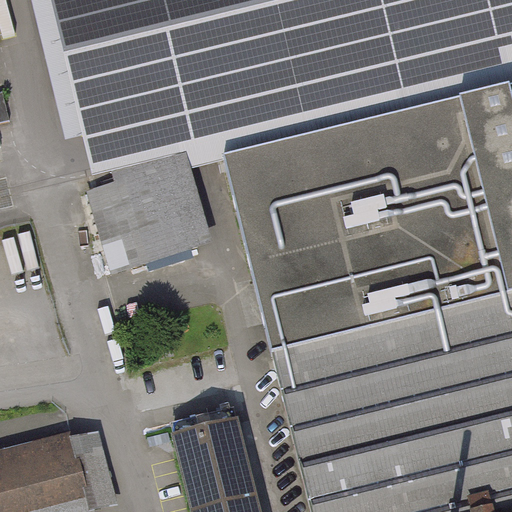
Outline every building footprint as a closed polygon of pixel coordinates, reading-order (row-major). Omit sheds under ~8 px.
[(511,0),(42,0),(111,273),(209,248),(190,174),(225,165),(511,94),(511,0)] [(511,511),(511,94),(225,165),(311,511),(511,511)] [(258,511),(235,421),(205,429),(177,436),(197,511),(258,511)] [(170,434),(147,441),(150,453),(174,446),(170,434)] [(78,441),(77,436),(0,455),(0,511),(102,511),(118,508),(99,436),(78,441)]
